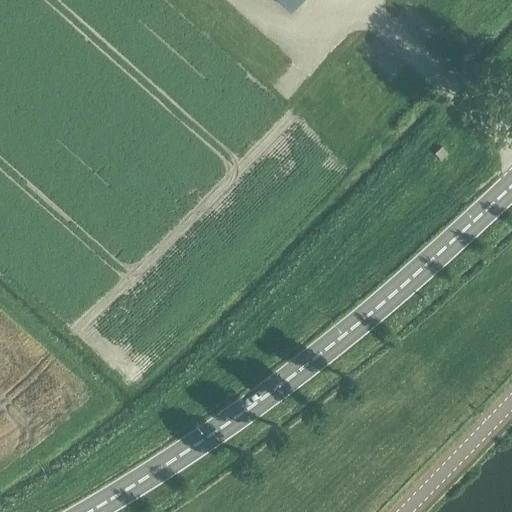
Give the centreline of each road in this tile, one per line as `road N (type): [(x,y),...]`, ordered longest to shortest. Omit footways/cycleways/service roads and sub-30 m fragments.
road 1 (secondary): [(88,511),(290,377),(511,184)]
road 2 (tertiary): [(400,511),(511,397)]
